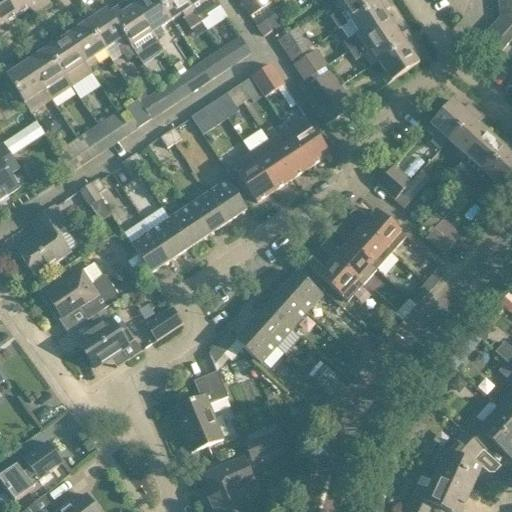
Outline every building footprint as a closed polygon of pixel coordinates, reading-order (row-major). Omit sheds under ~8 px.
[(0,0),(0,32),(2,36),(10,31),(6,25),(18,17),(6,0),(0,0)] [(34,15),(42,10),(35,0),(6,0),(18,17),(30,9),(34,15)] [(35,0),(42,10),(50,5),(47,0),(35,0)] [(145,0),(134,7),(155,39),(164,33),(161,29),(172,21),(158,0),(145,0)] [(202,24),(198,19),(186,0),(158,0),(172,21),(183,14),(190,25),(193,30),(194,30),(202,24)] [(186,0),(199,19),(201,22),(208,17),(206,14),(219,5),(215,0),(186,0)] [(239,0),(244,7),(251,18),(271,4),(268,0),(239,0)] [(341,0),(334,5),(339,12),(331,17),(339,30),(352,22),(385,0),(384,0),(341,0)] [(359,33),(355,36),(344,42),(350,52),(392,24),(384,13),(390,9),(385,0),(352,22),(359,33)] [(511,6),(499,7),(500,18),(511,22),(511,6)] [(118,10),(110,15),(137,55),(143,64),(157,54),(159,57),(164,53),(159,45),(155,39),(134,7),(122,16),(118,10)] [(92,13),(83,18),(93,33),(105,51),(117,44),(124,55),(128,60),(137,55),(110,15),(108,10),(96,19),(92,13)] [(79,30),(67,38),(88,69),(98,62),(95,58),(105,51),(83,18),(75,24),(79,30)] [(511,42),(511,40),(511,22),(500,18),(493,26),(511,42)] [(264,38),(271,33),(273,32),(266,22),(257,27),(264,38)] [(360,45),(350,52),(356,62),(364,56),(371,67),(378,62),(411,40),(406,33),(406,32),(405,33),(400,36),(398,33),(392,24),(360,45)] [(500,54),(511,42),(493,26),(483,38),(500,54)] [(299,28),(279,42),(292,62),(313,48),(299,28)] [(52,39),(43,45),(65,78),(72,87),(91,74),(90,72),(88,69),(67,38),(56,45),(52,39)] [(230,45),(241,61),(252,54),(241,38),(230,45)] [(381,76),(388,85),(419,65),(411,53),(417,49),(411,40),(378,62),(385,73),(381,76)] [(39,56),(28,64),(48,95),(52,100),(72,87),(65,78),(43,45),(35,50),(39,56)] [(230,45),(220,51),(231,68),(241,61),(230,45)] [(221,75),(231,68),(220,51),(215,55),(210,58),(221,75)] [(316,52),(295,66),(306,82),(327,68),(316,52)] [(210,58),(200,64),(211,81),(221,75),(210,58)] [(12,66),(3,71),(14,88),(25,104),(31,114),(52,100),(48,95),(28,64),(15,72),(12,66)] [(201,88),(211,81),(200,64),(190,71),(201,88)] [(265,99),(284,86),(271,66),(252,78),(265,99)] [(309,87),(302,91),(312,106),(325,127),(336,120),(322,99),(333,92),(339,88),(329,73),(316,81),(309,87)] [(160,91),(171,108),(181,101),(170,84),(160,91)] [(241,85),(234,90),(243,104),(251,99),(241,85)] [(243,104),(234,90),(227,95),(236,109),(243,104)] [(171,108),(160,91),(151,97),(162,114),(171,108)] [(322,99),(336,120),(346,113),(333,92),(322,99)] [(162,114),(151,97),(140,104),(151,121),(162,114)] [(439,132),(449,142),(475,112),(468,106),(463,111),(452,101),(427,129),(435,137),(439,132)] [(198,129),(213,120),(205,109),(191,119),(198,129)] [(482,119),(475,112),(449,142),(458,151),(455,154),(464,162),(488,134),(478,124),(482,119)] [(108,121),(121,141),(131,134),(126,126),(118,114),(108,121)] [(305,118),(286,131),(311,168),(330,156),(305,118)] [(36,121),(3,143),(12,157),(45,135),(36,121)] [(133,122),(126,126),(131,134),(138,129),(133,122)] [(168,134),(175,145),(182,140),(175,129),(168,134)] [(286,131),(269,143),(294,180),(311,168),(286,131)] [(88,134),(78,140),(91,161),(101,154),(88,134)] [(175,145),(168,134),(160,139),(167,150),(175,145)] [(488,134),(464,162),(470,169),(475,164),(485,173),(511,144),(503,138),(499,143),(488,134)] [(83,166),(91,161),(78,140),(69,146),(83,166)] [(269,143),(251,154),(276,192),(294,180),(269,143)] [(511,145),(511,144),(485,173),(494,182),(490,186),(499,194),(511,180),(511,145)] [(0,205),(0,204),(0,202),(19,190),(9,176),(19,170),(12,160),(11,157),(3,145),(0,147),(0,205)] [(83,166),(69,146),(57,154),(70,175),(83,166)] [(257,204),(276,192),(251,154),(232,167),(257,204)] [(144,165),(137,155),(130,159),(136,170),(144,165)] [(136,170),(130,159),(122,164),(129,175),(136,170)] [(378,185),(386,193),(396,201),(412,183),(394,167),(378,185)] [(412,183),(396,201),(404,209),(431,179),(422,171),(412,183)] [(99,180),(91,185),(98,196),(106,191),(99,180)] [(228,182),(208,195),(228,224),(247,211),(228,182)] [(89,208),(101,200),(98,196),(91,185),(80,193),(89,208)] [(208,237),(228,224),(208,195),(189,208),(208,237)] [(208,237),(189,208),(170,221),(189,249),(208,237)] [(67,228),(55,209),(33,224),(41,236),(18,252),(35,276),(69,254),(56,235),(67,228)] [(349,216),(361,228),(391,255),(407,238),(377,211),(368,221),(355,209),(349,216)] [(443,220),(435,230),(453,246),(461,237),(443,220)] [(189,249),(170,221),(151,233),(170,262),(189,249)] [(334,232),(347,244),(377,271),(391,255),(361,228),(353,237),(341,225),(334,232)] [(444,256),(453,246),(435,230),(431,233),(426,239),(444,256)] [(132,246),(151,275),(170,262),(151,233),(132,246)] [(326,241),(320,248),(363,286),(377,271),(347,244),(339,253),(326,241)] [(305,264),(348,303),(363,286),(320,248),(320,249),(332,260),(324,269),(312,257),(305,264)] [(439,269),(425,284),(432,290),(446,275),(439,269)] [(90,286),(82,273),(47,296),(63,320),(81,308),(89,320),(121,300),(105,276),(90,286)] [(282,291),(308,314),(323,297),(297,274),(282,291)] [(432,290),(425,284),(410,300),(417,307),(432,290)] [(308,314),(282,291),(266,308),(292,331),(308,314)] [(417,307),(410,300),(399,313),(406,319),(417,307)] [(146,326),(157,343),(183,325),(173,308),(146,326)] [(266,308),(251,325),(277,348),(292,331),(266,308)] [(112,319),(106,310),(92,318),(99,328),(111,321),(112,319)] [(127,362),(134,358),(142,353),(118,316),(78,342),(95,369),(121,352),(127,362)] [(277,348),(251,325),(235,343),(243,350),(250,356),(261,366),(277,348)] [(383,330),(377,338),(382,342),(389,335),(383,330)] [(226,335),(216,346),(230,359),(233,361),(243,350),(235,343),(226,335)] [(466,344),(475,351),(482,343),(474,335),(466,344)] [(495,354),(506,363),(511,368),(511,349),(505,343),(495,354)] [(210,353),(218,373),(230,359),(216,346),(210,353)] [(369,347),(359,361),(366,366),(376,353),(369,347)] [(355,379),(366,366),(359,361),(348,374),(355,379)] [(511,368),(506,363),(498,371),(508,380),(505,384),(489,402),(501,412),(511,422),(511,368)] [(323,365),(312,378),(328,392),(339,379),(323,365)] [(209,406),(228,399),(225,391),(218,373),(194,382),(201,398),(177,408),(183,422),(180,424),(192,454),(223,441),(209,406)] [(449,385),(455,392),(461,392),(467,384),(458,375),(449,385)] [(341,384),(333,399),(340,403),(349,389),(341,384)] [(332,418),(340,403),(333,399),(324,413),(332,418)] [(298,416),(305,421),(318,415),(304,407),(298,416)] [(464,433),(483,450),(485,451),(493,442),(511,459),(511,422),(501,412),(484,430),(473,419),(462,431),(464,433)] [(321,428),(317,417),(305,422),(284,431),(289,442),(321,428)] [(246,446),(252,461),(286,447),(280,432),(246,446)] [(436,470),(434,475),(471,492),(477,479),(474,477),(476,473),(479,475),(482,467),(472,462),(483,450),(464,433),(456,443),(457,444),(450,452),(445,450),(439,447),(430,468),(436,470)] [(32,487),(47,476),(64,464),(49,444),(17,467),(17,466),(0,478),(0,483),(15,503),(34,489),(32,487)] [(253,483),(244,459),(205,475),(211,490),(204,493),(211,511),(248,511),(242,498),(246,496),(243,488),(253,483)] [(388,470),(398,468),(396,460),(386,462),(388,470)] [(462,511),(471,492),(434,475),(425,494),(415,490),(414,493),(406,511),(407,511),(429,511),(432,506),(433,507),(432,508),(433,511),(462,511)] [(30,511),(29,509),(25,511),(98,511),(87,496),(74,505),(71,502),(57,511),(30,511)]
